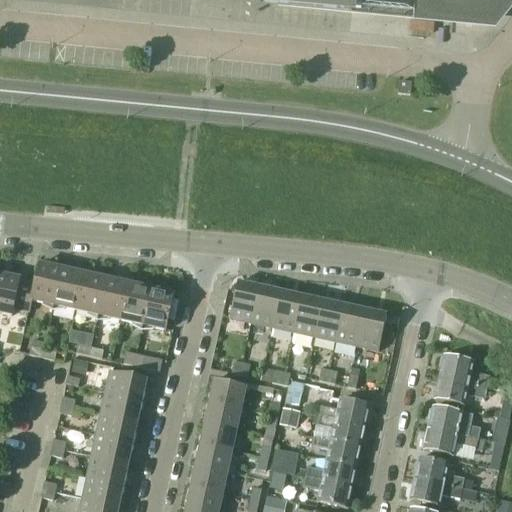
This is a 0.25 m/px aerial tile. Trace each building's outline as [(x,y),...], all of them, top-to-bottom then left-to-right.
[(260,0),(260,2),(351,10),(351,0),(260,0)] [(415,0),(414,15),(413,15),(413,16),(450,20),(491,24),(510,0),(415,0)] [(409,97),(411,85),(399,84),(397,95),(409,97)] [(53,308),(61,271),(38,266),(33,286),(34,286),(30,303),(31,303),(53,308)] [(75,313),(83,276),(61,271),(53,308),(75,313)] [(97,318),(105,281),(83,276),(75,313),(97,318)] [(30,303),(34,286),(33,286),(19,283),(19,281),(0,277),(0,315),(11,318),(13,311),(28,314),(31,303),(30,303)] [(119,323),(127,286),(105,281),(97,318),(119,323)] [(250,326),(258,289),(237,285),(228,321),(250,326)] [(142,328),(150,291),(127,286),(119,323),(142,328)] [(271,331),(279,294),(258,289),(250,326),(271,331)] [(164,333),(173,296),(150,291),(142,328),(164,333)] [(292,335),(300,299),(279,294),(271,331),(292,335)] [(314,340),(322,303),(300,299),(292,335),(314,340)] [(335,345),(343,308),(322,303),(314,340),(335,345)] [(356,350),(364,313),(343,308),(335,345),(356,350)] [(377,354),(385,318),(364,313),(356,350),(377,354)] [(88,359),(90,350),(77,347),(75,356),(88,359)] [(41,361),(43,352),(30,349),(28,358),(41,361)] [(101,361),(103,353),(90,350),(88,359),(101,361)] [(54,363),(56,355),(43,352),(41,361),(54,363)] [(133,368),(135,357),(125,355),(123,366),(133,368)] [(159,374),(161,363),(135,357),(133,368),(159,374)] [(440,370),(438,380),(487,390),(489,379),(470,375),(473,365),(443,358),(442,361),(439,361),(438,369),(440,370)] [(239,377),(242,364),(234,362),(231,375),(239,377)] [(75,363),(72,374),(83,377),(86,366),(75,363)] [(248,379),(250,366),(242,364),(239,377),(248,379)] [(287,388),(290,375),(263,369),(260,382),(287,388)] [(326,384),(329,371),(320,369),(318,382),(326,384)] [(334,386),(337,373),(329,371),(326,384),(334,386)] [(141,403),(146,382),(109,374),(104,395),(141,403)] [(355,391),(358,378),(349,376),(347,389),(355,391)] [(77,389),(79,381),(67,379),(65,387),(77,389)] [(484,402),(487,390),(438,380),(436,390),(433,390),(431,398),(434,399),(434,402),(463,408),(466,398),(484,402)] [(240,411),(245,390),(213,383),(208,404),(240,411)] [(298,407),(301,395),(317,398),(319,390),(290,384),(285,405),(298,407)] [(508,420),(511,403),(511,396),(504,394),(499,418),(508,420)] [(136,424),(141,403),(104,395),(100,416),(136,424)] [(72,410),(74,403),(62,400),(61,408),(72,410)] [(364,429),(369,408),(339,401),(336,412),(319,408),(317,419),(364,429)] [(236,433),(240,411),(208,404),(204,425),(236,433)] [(277,419),(280,406),(270,404),(267,417),(277,419)] [(71,418),(72,410),(61,408),(59,416),(71,418)] [(472,418),(462,416),(432,409),(431,412),(428,412),(427,420),(429,420),(427,431),(477,442),(480,431),(469,429),(472,418)] [(296,429),(299,415),(284,412),(281,426),(296,429)] [(132,445),(136,424),(100,416),(95,437),(132,445)] [(272,440),(277,419),(267,417),(263,438),(272,440)] [(359,449),(364,429),(317,419),(315,428),(332,432),(329,442),(359,449)] [(492,444),(503,447),(509,423),(497,421),(492,444)] [(231,454),(236,433),(204,425),(199,447),(231,454)] [(422,440),(420,449),(423,449),(422,452),(452,458),(473,463),(475,453),(477,442),(427,431),(425,441),(422,440)] [(127,467),(132,445),(95,437),(90,459),(127,467)] [(268,462),(272,440),(263,438),(258,460),(268,462)] [(359,449),(329,442),(312,439),(310,449),(328,453),(325,462),(355,469),(359,449)] [(63,453),(65,445),(53,442),(51,450),(63,453)] [(227,475),(231,454),(199,447),(195,468),(227,475)] [(497,473),(503,449),(495,447),(489,472),(497,473)] [(61,461),(63,453),(51,450),(50,458),(61,461)] [(122,488),(127,467),(90,459),(86,480),(122,488)] [(265,473),(268,462),(258,460),(256,471),(265,473)] [(418,460),(413,481),(471,494),(473,484),(463,482),(463,481),(445,477),(447,467),(418,460)] [(288,476),(291,464),(276,461),(274,472),(288,476)] [(350,490),(355,469),(325,462),(323,473),(306,469),(303,479),(350,490)] [(222,496),(227,475),(195,468),(190,489),(222,496)] [(279,492),(282,477),(273,475),(270,490),(279,492)] [(346,511),(350,490),(303,479),(301,489),(318,493),(316,504),(346,511)] [(118,509),(122,488),(86,480),(81,501),(118,509)] [(472,505),(475,495),(471,494),(413,481),(409,503),(438,509),(441,498),(472,505)] [(54,495),(56,487),(44,484),(42,493),(54,495)] [(195,511),(218,511),(222,496),(190,489),(185,510),(195,511)] [(258,504),(261,491),(252,489),(249,502),(258,504)] [(52,503),(54,495),(42,493),(40,500),(52,503)] [(488,511),(492,498),(484,496),(480,511),(488,511)] [(283,511),(286,503),(267,499),(264,511),(283,511)] [(117,511),(118,509),(81,501),(78,511),(117,511)] [(256,511),(258,504),(249,502),(246,511),(256,511)] [(511,511),(511,507),(494,503),(491,511),(511,511)]
